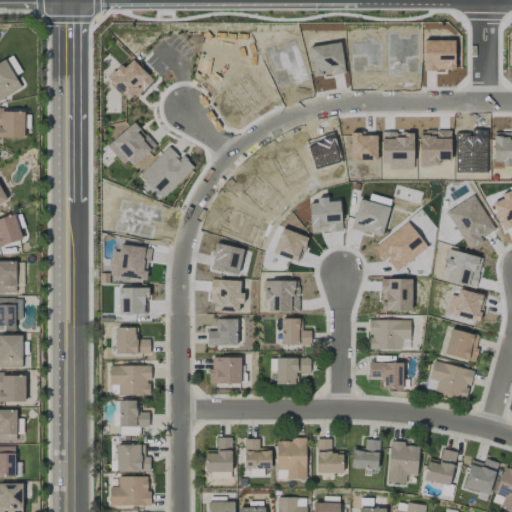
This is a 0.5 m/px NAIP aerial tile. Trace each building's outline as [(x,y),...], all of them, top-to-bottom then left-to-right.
[(386,32),(419,31),(418,73),(404,73),(404,70),(402,70),(402,77),(393,77),(393,76),(386,76),(386,32)] [(350,42),(361,42),(361,37),(372,36),(372,41),(381,41),(381,67),(372,67),(372,66),(365,66),(365,72),(350,72),(350,42)] [(263,48),(293,38),(308,79),(301,81),(302,82),(294,85),(291,78),(289,79),(290,82),(276,87),(263,48)] [(423,40),(454,40),(455,69),(445,69),(437,69),(437,71),(422,71),(423,40)] [(308,47),(339,42),(344,73),(331,75),(330,73),(322,74),(322,75),(313,77),(308,47)] [(6,58),(13,75),(20,72),(13,55),(6,58)] [(0,98),(20,89),(6,60),(0,62),(0,98)] [(222,90),(247,73),(264,97),(241,116),(236,108),(237,107),(231,100),(229,101),(222,90)] [(0,137),(24,138),(24,110),(0,109),(0,137)] [(454,132),(454,173),(487,173),(487,130),(479,130),(479,128),(471,128),(471,135),(469,135),(469,132),(454,132)] [(494,133),(509,133),(510,132),(511,132),(511,167),(502,167),(502,162),(494,162),(494,133)] [(492,203),(502,198),(501,194),(510,190),(511,194),(511,225),(503,229),(492,203)] [(0,245),(20,241),(15,214),(0,217),(0,245)] [(15,261),(0,261),(0,293),(16,293),(15,261)] [(22,319),(22,298),(0,298),(0,329),(15,330),(15,319),(22,319)] [(310,345),(310,330),(301,330),(301,319),(281,318),(281,345),(310,345)] [(236,319),(215,319),(216,331),(206,331),(207,346),(236,345),(236,319)] [(409,320),(368,320),(368,350),(401,349),(401,340),(409,340),(409,320)] [(115,353),(149,354),(150,339),(137,339),(137,327),(115,327),(115,353)] [(444,356),(474,361),(479,335),(448,330),(444,356)] [(0,368),(22,368),(21,335),(0,335),(0,368)] [(297,384),(297,372),(309,373),(310,358),(276,357),(275,384),(297,384)] [(240,358),(210,358),(210,383),(240,384),(240,358)] [(473,371),(433,360),(428,378),(438,381),(435,391),(465,400),(473,371)] [(402,363),(368,362),(368,379),(382,379),(381,389),(402,389),(402,363)] [(149,365),(108,366),(109,384),(118,384),(118,395),(149,395),(149,365)] [(0,401),(25,401),(24,374),(0,374),(0,401)] [(119,400),(118,435),(139,435),(139,427),(148,427),(148,412),(137,412),(137,401),(119,400)] [(16,410),(0,409),(0,441),(15,442),(16,410)] [(305,437),(290,438),(290,441),(276,441),(276,469),(286,469),(286,479),(305,479),(305,437)] [(231,438),(216,438),(216,450),(204,450),(205,472),(231,472),(231,438)] [(316,473),(342,473),(342,452),(330,452),(330,438),(315,439),(316,473)] [(270,448),(258,448),(258,439),(244,439),(244,469),(270,468),(270,448)] [(364,448),(352,447),(351,468),(377,469),(378,440),(364,439),(364,448)] [(405,483),(405,475),(416,476),(417,446),(404,445),(404,442),(388,441),(387,483),(405,483)] [(144,444),(116,445),(116,472),(150,472),(149,456),(144,456),(144,444)] [(0,446),(0,476),(17,477),(17,446),(0,446)] [(456,451),(441,448),(439,461),(427,458),(422,480),(448,486),(456,451)] [(489,495),(497,462),(484,459),(482,463),(470,460),(463,488),(489,495)] [(149,505),(148,476),(117,477),(117,486),(108,486),(109,506),(149,505)] [(22,511),(22,483),(0,483),(0,511),(22,511)] [(276,511),(305,511),(305,497),(276,498),(276,511)] [(384,511),(385,508),(370,507),(370,499),(363,499),(363,507),(358,507),(358,511),(384,511)] [(233,511),(233,502),(207,502),(206,511),(233,511)] [(313,502),(312,511),(338,511),(339,503),(313,502)] [(405,511),(394,510),(394,511),(423,511),(425,505),(406,503),(405,511)]
